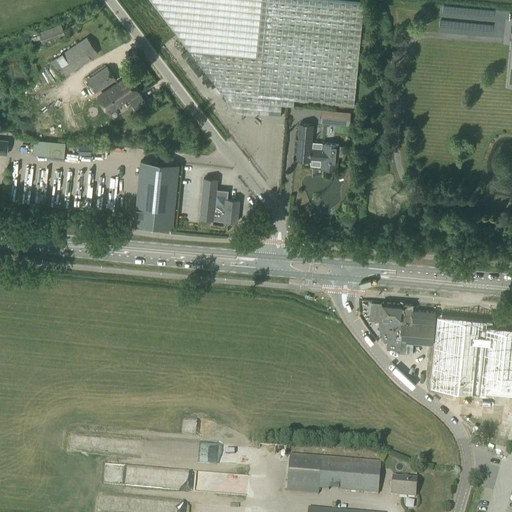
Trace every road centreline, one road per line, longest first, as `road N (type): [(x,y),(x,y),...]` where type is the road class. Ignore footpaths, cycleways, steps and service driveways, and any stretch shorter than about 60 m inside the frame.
road 1 (unknown): [(505,39),(407,40),(397,51),(391,158),(419,192),(511,205)]
road 2 (unclassified): [(277,266),(274,214),(109,0)]
road 3 (unclassified): [(457,511),(465,444),(353,323),(343,305),(344,273)]
road 4 (primary): [(277,266),(0,238)]
road 5 (primary): [(344,273),(511,295)]
road 6 (primary): [(511,280),(379,267),(344,273)]
road 7 (unknown): [(269,208),(289,189),(293,119),(322,111)]
